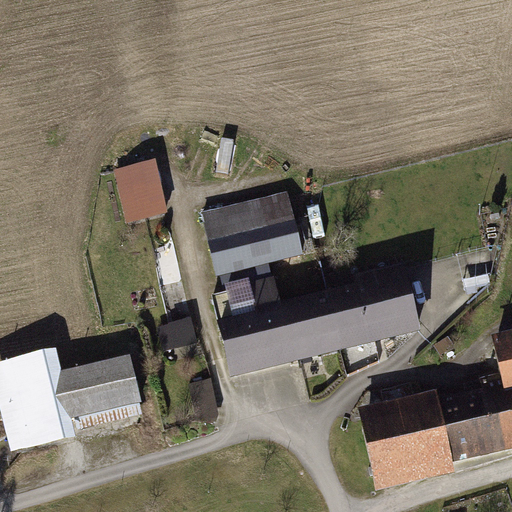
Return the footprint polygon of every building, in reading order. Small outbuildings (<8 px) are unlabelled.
[(116,182),(127,236),(169,227),(157,173),(116,182)] [(288,202),(200,223),(216,290),(276,276),(277,282),(305,276),(288,202)] [(356,299),(331,306),(346,365),(422,346),(403,273),(353,285),(356,299)] [(231,394),(346,365),(331,306),(283,318),(276,291),(246,299),(254,330),(217,339),(231,394)] [(196,321),(162,326),(166,352),(200,347),(196,321)] [(504,409),(511,407),(511,345),(491,350),(499,387),(504,409)] [(53,365),(0,377),(0,436),(8,471),(75,455),(72,444),(141,428),(127,371),(59,388),(53,365)] [(214,378),(190,384),(199,421),(223,415),(214,378)] [(451,477),(502,466),(496,440),(511,437),(504,409),(499,387),(464,394),(467,409),(437,415),(451,477)] [(451,477),(437,415),(435,407),(357,425),(375,503),(453,486),(451,477)] [(511,407),(504,409),(511,437),(496,440),(502,466),(511,463),(511,407)]
